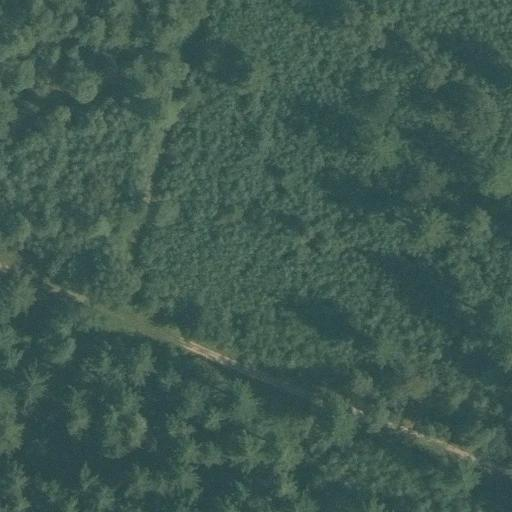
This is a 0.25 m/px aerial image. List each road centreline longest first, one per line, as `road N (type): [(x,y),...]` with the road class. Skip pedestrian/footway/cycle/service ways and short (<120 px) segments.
road 1 (track): [(511,475),(289,377),(43,284)]
road 2 (track): [(41,389),(106,309),(194,0)]
road 3 (track): [(0,267),(43,284),(41,389),(0,452)]
